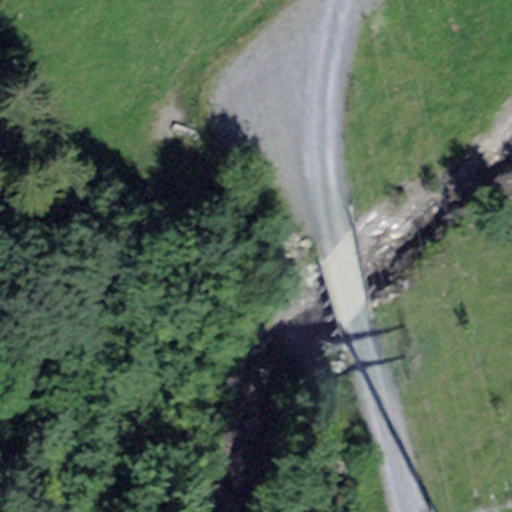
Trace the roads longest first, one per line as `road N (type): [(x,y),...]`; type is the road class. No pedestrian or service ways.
road 1 (unclassified): [(341,0),(316,106),(329,253),(349,314)]
road 2 (unclassified): [(406,511),(349,314)]
